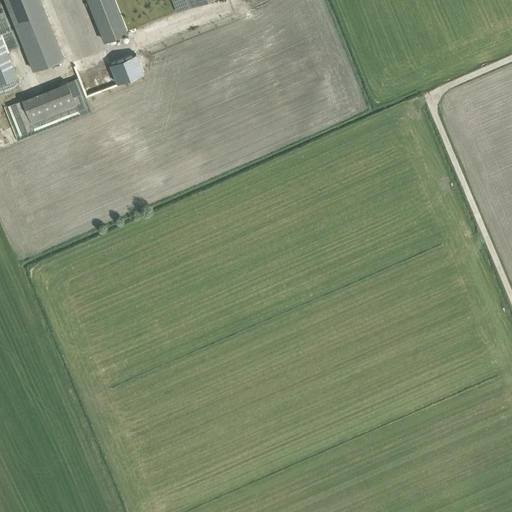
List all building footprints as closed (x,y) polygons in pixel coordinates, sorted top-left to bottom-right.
[(61,49),(40,0),(5,0),(30,62),(61,49)] [(127,31),(114,0),(88,0),(105,40),(127,31)] [(206,0),(173,0),(178,12),(206,0)] [(0,89),(19,82),(0,33),(0,89)] [(109,63),(121,94),(127,92),(125,87),(133,84),(130,78),(144,73),(137,53),(109,63)] [(100,87),(108,84),(103,70),(94,73),(94,74),(89,76),(92,84),(98,82),(100,87)] [(71,83),(5,103),(16,137),(81,117),(71,83)]
